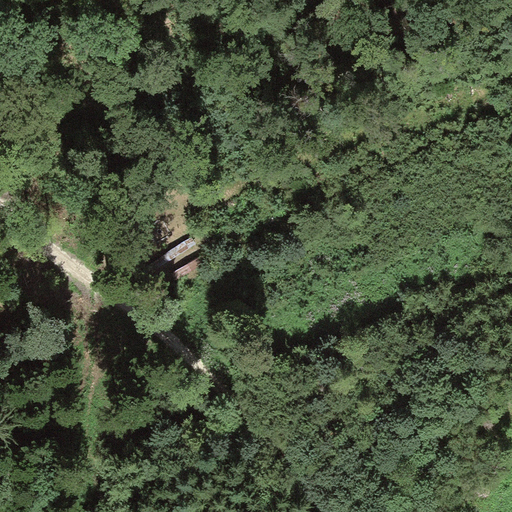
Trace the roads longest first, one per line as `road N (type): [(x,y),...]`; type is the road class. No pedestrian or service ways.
road 1 (track): [(0,122),(187,257),(310,374),(430,511)]
road 2 (track): [(338,511),(303,489),(216,390),(0,200)]
